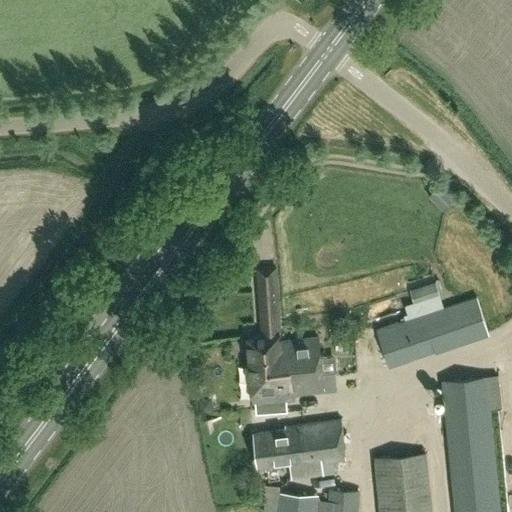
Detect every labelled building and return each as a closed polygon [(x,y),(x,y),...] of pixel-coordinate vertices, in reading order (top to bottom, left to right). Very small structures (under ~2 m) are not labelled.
[(265,335),(250,337),(251,357),(253,382),(255,403),(259,402),(259,410),(290,408),(289,400),(296,400),(295,394),(299,393),(326,391),(324,373),(333,373),(336,369),(335,360),(332,357),(323,358),(322,338),(283,341),(283,334),(278,267),(260,268),(265,335)] [(443,296),(436,277),(412,284),(418,304),(443,296)] [(391,365),(490,332),(478,297),(379,330),(391,365)] [(501,511),(492,408),(502,407),(499,374),(489,375),(444,379),(456,511),(501,511)] [(323,473),(322,461),(348,458),(343,418),(287,425),(287,427),(255,431),(260,466),(293,462),(295,477),(323,473)] [(378,460),(382,511),(431,511),(426,455),(378,460)] [(358,511),(360,491),(331,490),(329,511),(358,511)] [(317,511),(319,495),(283,493),(281,511),(317,511)]
